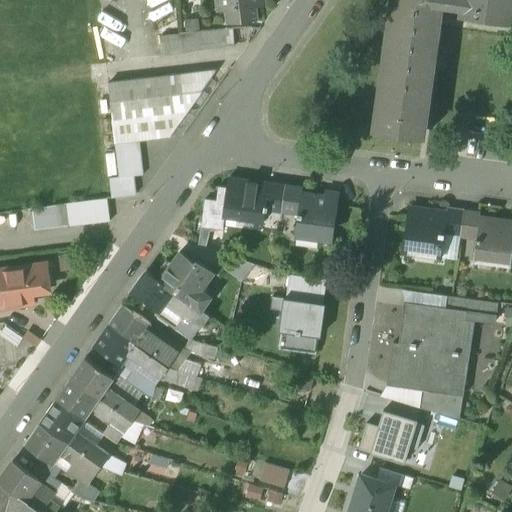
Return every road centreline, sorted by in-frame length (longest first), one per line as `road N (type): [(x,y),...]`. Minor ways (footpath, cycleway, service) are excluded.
road 1 (residential): [(223,143),(0,445)]
road 2 (residential): [(379,165),(355,374),(307,511)]
road 3 (residential): [(325,0),(223,143)]
road 4 (residential): [(223,143),(379,165)]
road 5 (unknown): [(152,239),(0,247)]
road 6 (residential): [(379,165),(511,181)]
